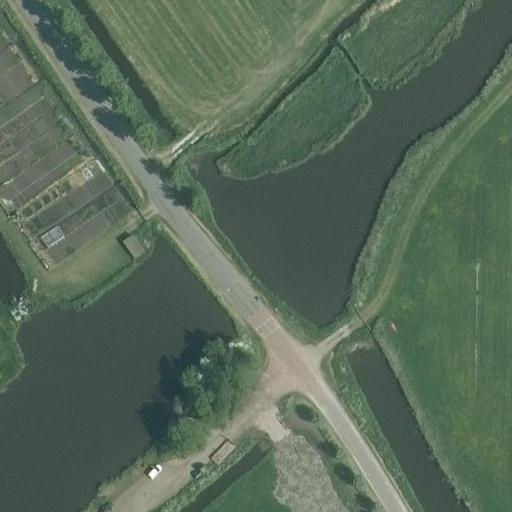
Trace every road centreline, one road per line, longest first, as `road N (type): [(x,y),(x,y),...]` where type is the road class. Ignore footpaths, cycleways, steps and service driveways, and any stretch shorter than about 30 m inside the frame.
road 1 (tertiary): [(391,511),(303,378),(174,221),(24,0)]
road 2 (track): [(303,378),(376,313),(415,215),(462,147),(511,101)]
